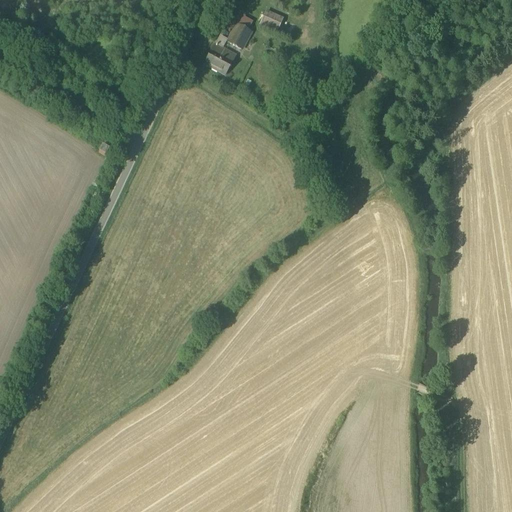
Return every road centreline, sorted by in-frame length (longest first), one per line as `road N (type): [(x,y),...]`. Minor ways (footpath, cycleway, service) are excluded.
road 1 (unclassified): [(137,141),(0,437)]
road 2 (unclassified): [(0,60),(137,141)]
road 3 (unclassified): [(202,0),(137,141)]
